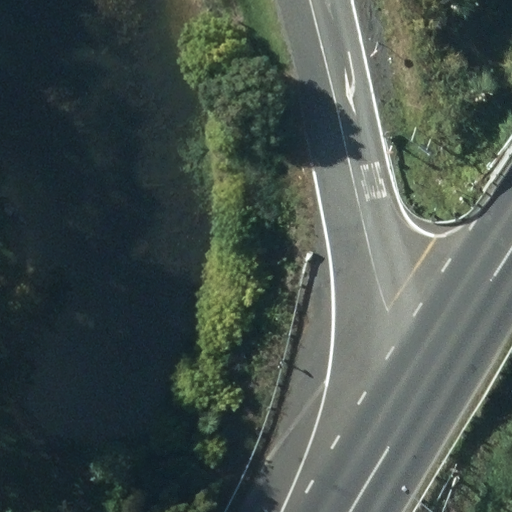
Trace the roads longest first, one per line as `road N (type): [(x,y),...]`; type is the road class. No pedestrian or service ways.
road 1 (unclassified): [(405,423),(315,0)]
road 2 (primary): [(511,247),(405,423)]
